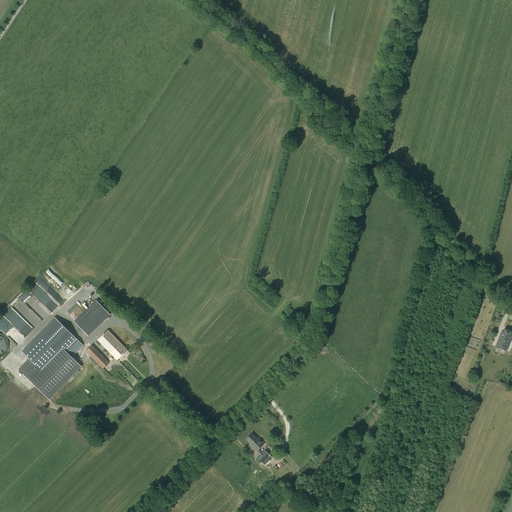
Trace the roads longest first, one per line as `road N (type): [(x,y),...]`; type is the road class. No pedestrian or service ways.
road 1 (unclassified): [(143,511),(310,341),(406,0)]
road 2 (track): [(511,307),(365,152),(260,51),(193,0)]
road 3 (track): [(378,402),(262,511)]
